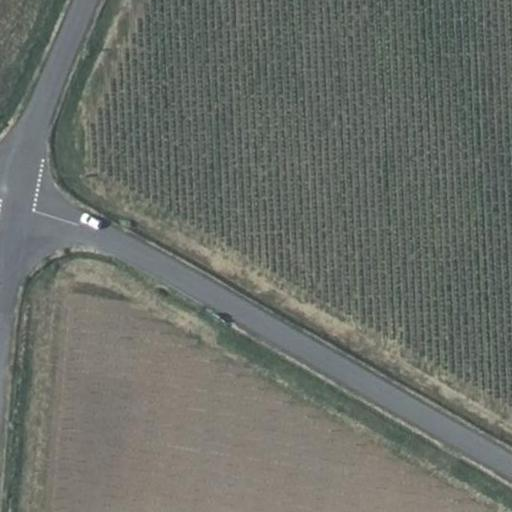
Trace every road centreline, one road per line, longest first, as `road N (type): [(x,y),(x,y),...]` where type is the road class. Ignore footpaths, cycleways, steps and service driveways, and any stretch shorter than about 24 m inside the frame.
road 1 (residential): [(511,468),(111,237),(18,202)]
road 2 (residential): [(18,202),(37,117),(87,0)]
road 3 (residential): [(18,202),(0,322)]
